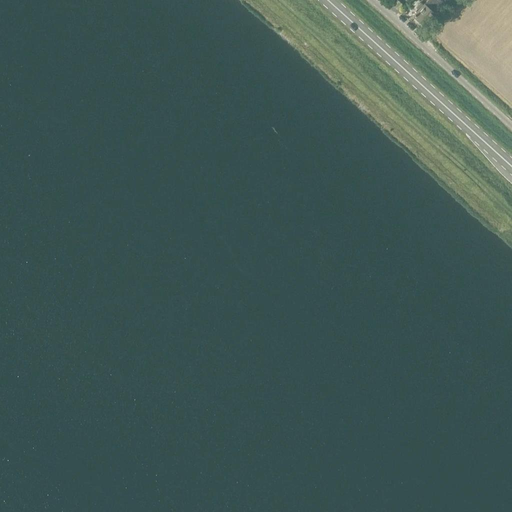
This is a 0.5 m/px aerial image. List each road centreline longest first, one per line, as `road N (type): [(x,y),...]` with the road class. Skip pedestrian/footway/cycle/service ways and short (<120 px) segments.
road 1 (track): [(274,0),(511,218)]
road 2 (primary): [(511,167),(327,0)]
road 3 (unclassified): [(511,126),(372,0)]
